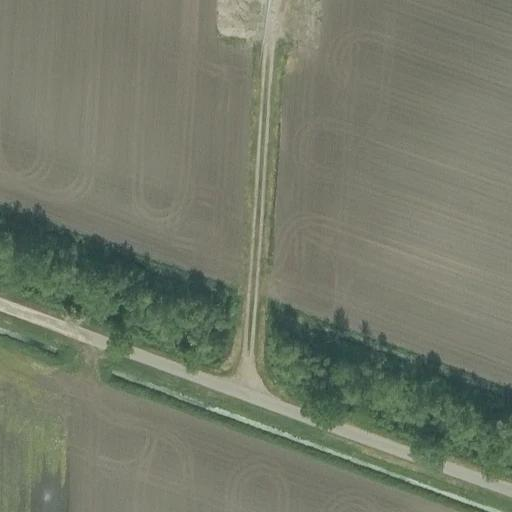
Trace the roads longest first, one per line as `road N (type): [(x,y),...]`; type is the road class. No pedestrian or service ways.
road 1 (track): [(0,308),(511,494)]
road 2 (track): [(254,401),(273,0)]
